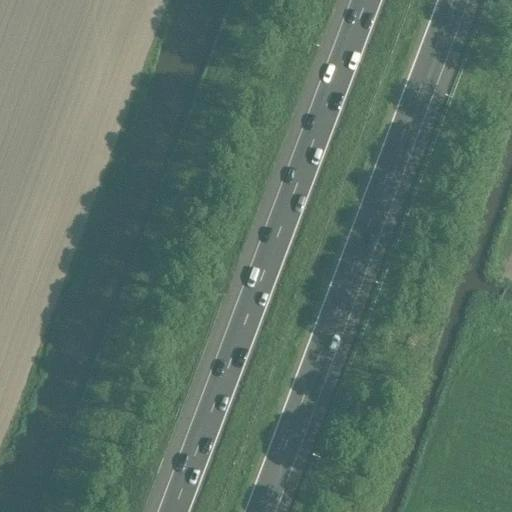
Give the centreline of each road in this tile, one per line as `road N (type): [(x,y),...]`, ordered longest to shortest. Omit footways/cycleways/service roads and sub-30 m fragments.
road 1 (motorway): [(370,0),(176,511)]
road 2 (motorway): [(259,511),(451,0)]
